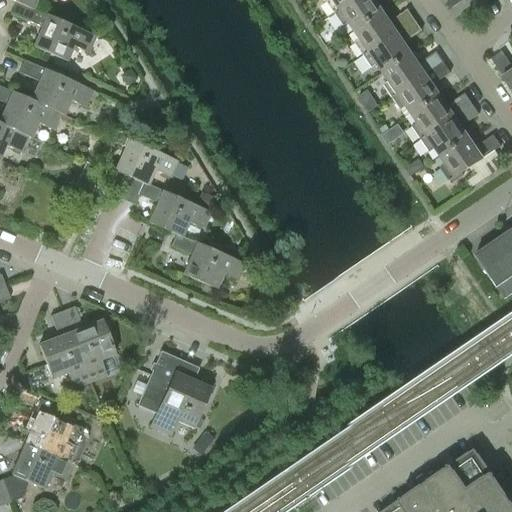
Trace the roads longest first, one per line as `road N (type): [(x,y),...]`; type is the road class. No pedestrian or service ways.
road 1 (residential): [(50,261),(242,342),(269,346),(300,335),(511,190)]
road 2 (residential): [(0,373),(50,261)]
